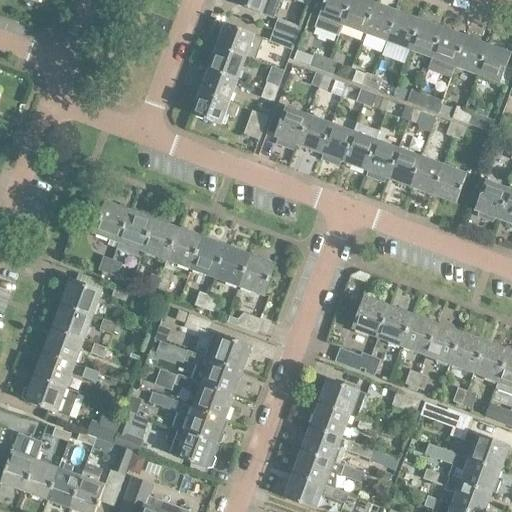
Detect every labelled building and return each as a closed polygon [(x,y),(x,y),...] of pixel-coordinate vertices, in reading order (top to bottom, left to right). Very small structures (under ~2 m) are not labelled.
[(235,0),(234,5),(261,15),(273,19),(279,0),(235,0)] [(338,37),(342,25),(350,0),(324,0),(319,16),(318,16),(314,28),(338,37)] [(350,0),(342,25),(364,33),(375,4),(364,0),(350,0)] [(397,12),(375,4),(364,33),(387,42),(397,12)] [(420,21),(397,12),(387,42),(409,50),(420,21)] [(300,29),(277,20),(272,32),(296,41),(300,29)] [(442,29),(420,21),(409,50),(432,58),(442,29)] [(223,34),(218,47),(218,48),(245,58),(254,61),(263,38),(225,24),(221,33),(223,34)] [(427,70),(450,78),(454,67),(465,37),(442,29),(432,58),(427,70)] [(268,43),(291,52),(296,41),(272,32),(268,43)] [(488,45),(465,37),(454,67),(477,75),(488,45)] [(500,83),(511,54),(488,45),(477,75),(500,83)] [(213,56),(215,57),(210,70),(237,80),(245,58),(218,48),(218,47),(217,47),(213,56)] [(314,54),(309,66),(324,72),(329,60),(314,54)] [(329,60),(324,72),(332,75),(336,63),(329,60)] [(339,68),(336,76),(347,80),(350,72),(339,68)] [(205,78),(206,79),(202,92),(201,93),(229,103),(237,80),(210,70),(208,69),(205,78)] [(357,71),(353,82),(369,88),(374,77),(366,74),(366,75),(357,71)] [(315,74),(311,86),(318,88),(323,77),(315,74)] [(323,77),(318,88),(326,91),(330,79),(323,77)] [(374,77),(369,88),(378,92),(382,80),(374,77)] [(278,86),(265,82),(262,90),(275,94),(278,86)] [(242,83),(240,88),(251,92),(252,87),(242,83)] [(259,98),(272,102),(275,94),(262,90),(259,98)] [(361,90),(357,102),(364,104),(368,93),(361,90)] [(412,90),(407,103),(414,105),(419,93),(412,90)] [(234,119),(239,106),(229,103),(201,93),(202,92),(200,92),(197,101),(198,102),(193,116),(220,126),(224,115),(234,119)] [(368,93),(364,104),(371,107),(375,95),(368,93)] [(419,93),(414,105),(438,114),(443,101),(419,93)] [(277,105),(270,124),(278,126),(274,137),(283,140),(280,146),(293,150),(295,145),(297,146),(308,116),(285,108),(277,105)] [(406,107),(401,119),(409,121),(413,109),(406,107)] [(457,107),(453,119),(460,121),(464,109),(457,107)] [(413,109),(409,121),(416,124),(420,112),(413,109)] [(464,109),(460,121),(468,124),(472,112),(464,109)] [(259,140),(267,117),(252,112),(244,134),(259,140)] [(308,116),(297,146),(320,154),(331,124),(308,116)] [(365,171),(376,141),(379,131),(357,123),(353,132),(342,162),(365,171)] [(353,132),(331,124),(320,154),(342,162),(353,132)] [(451,124),(447,135),(454,138),(458,126),(451,124)] [(458,126),(454,138),(461,141),(465,129),(458,126)] [(376,141),(365,171),(387,179),(398,149),(376,141)] [(387,179),(410,187),(421,157),(398,149),(387,179)] [(410,187),(432,195),(444,165),(421,157),(410,187)] [(455,204),(467,173),(444,165),(432,195),(455,204)] [(495,219),(497,219),(508,190),(485,181),(474,211),(483,214),(483,219),(492,223),(495,219)] [(511,190),(508,190),(497,219),(511,224),(511,190)] [(94,234),(110,239),(108,246),(116,249),(119,243),(130,212),(115,207),(115,206),(100,200),(94,217),(100,219),(94,234)] [(130,212),(119,243),(128,246),(125,253),(140,258),(143,251),(154,221),(130,212)] [(167,260),(178,230),(154,221),(143,251),(167,260)] [(164,268),(161,277),(170,281),(173,271),(174,271),(176,264),(191,269),(202,239),(178,230),(167,260),(164,268)] [(215,278),(226,248),(202,239),(191,269),(215,278)] [(239,287),(250,256),(226,248),(215,278),(239,287)] [(113,259),(103,256),(99,269),(108,272),(113,259)] [(263,296),(275,265),(250,256),(239,287),(263,296)] [(108,272),(117,276),(122,263),(113,259),(108,272)] [(161,277),(151,274),(146,287),(156,290),(161,277)] [(156,290),(165,294),(170,281),(161,277),(156,290)] [(92,316),(101,292),(70,280),(61,305),(92,316)] [(115,287),(111,297),(124,302),(128,292),(115,287)] [(208,296),(199,292),(194,305),(203,309),(208,296)] [(203,309),(213,312),(218,299),(208,296),(203,309)] [(389,307),(364,298),(353,329),(378,338),(389,307)] [(92,316),(61,305),(52,329),(83,340),(92,316)] [(402,347),(413,316),(389,307),(378,338),(402,347)] [(212,322),(188,313),(183,327),(207,336),(212,322)] [(257,334),(261,321),(243,314),(237,320),(229,317),(227,323),(257,334)] [(426,355),(437,325),(413,316),(402,347),(426,355)] [(102,320),(99,330),(112,335),(115,325),(102,320)] [(461,334),(437,325),(426,355),(450,364),(461,334)] [(83,340),(52,329),(43,353),(74,364),(83,340)] [(220,337),(213,334),(204,358),(242,372),(252,347),(220,336),(220,337)] [(485,343),(461,334),(450,364),(474,373),(485,343)] [(509,352),(485,343),(474,373),(498,382),(509,352)] [(94,344),(90,354),(103,359),(107,349),(94,344)] [(340,349),(335,362),(365,373),(371,357),(362,354),(361,357),(340,349)] [(186,351),(182,361),(198,367),(193,381),(202,384),(234,396),(242,372),(204,358),(186,351)] [(498,382),(495,389),(511,395),(511,352),(509,352),(498,382)] [(34,377),(65,388),(74,364),(43,353),(34,377)] [(365,373),(374,376),(379,360),(371,357),(365,373)] [(155,358),(153,365),(165,369),(168,362),(155,358)] [(81,378),(94,383),(98,373),(85,368),(81,378)] [(418,377),(409,374),(404,387),(413,390),(418,377)] [(178,375),(174,385),(188,390),(192,381),(178,375)] [(65,388),(34,377),(30,388),(25,389),(22,397),(25,401),(25,402),(68,417),(77,393),(65,388)] [(413,390),(422,393),(427,381),(418,377),(413,390)] [(349,415),(357,418),(365,394),(328,380),(319,404),(349,415)] [(225,420),(234,396),(202,384),(194,408),(225,420)] [(466,393),(457,390),(452,403),(461,407),(466,393)] [(391,404),(415,413),(420,399),(396,391),(391,404)] [(461,407),(471,410),(476,396),(466,393),(461,407)] [(150,403),(165,409),(168,399),(154,394),(150,403)] [(168,399),(165,409),(181,414),(175,429),(178,429),(216,444),(221,443),(224,435),(221,431),(225,420),(194,408),(168,399)] [(448,408),(447,410),(425,402),(420,415),(453,427),(450,435),(464,440),(472,417),(448,408)] [(319,404),(310,428),(340,439),(349,415),(319,404)] [(490,405),(485,417),(492,420),(511,427),(511,408),(510,412),(497,407),(490,405)] [(47,426),(25,417),(20,429),(43,437),(47,426)] [(369,434),(373,424),(359,419),(355,429),(369,434)] [(113,445),(118,432),(119,431),(92,421),(87,435),(96,438),(113,445)] [(52,436),(68,442),(71,434),(55,428),(52,436)] [(173,428),(168,441),(173,443),(168,454),(207,468),(212,467),(215,459),(212,455),(216,444),(178,429),(175,429),(173,428)] [(345,452),(368,460),(372,450),(340,439),(310,428),(302,451),(340,465),(345,452)] [(113,445),(120,447),(132,451),(139,454),(143,441),(118,432),(113,445)] [(77,441),(93,447),(96,438),(87,435),(80,433),(77,441)] [(499,470),(508,446),(478,435),(469,459),(499,470)] [(496,480),(499,470),(469,459),(430,445),(426,455),(453,465),(448,478),(491,494),(491,492),(496,494),(500,482),(496,480)] [(123,474),(132,451),(120,447),(111,470),(123,474)] [(12,451),(0,484),(24,492),(36,460),(12,451)] [(293,474),(323,485),(333,489),(335,490),(336,474),(340,475),(360,482),(363,473),(340,465),(302,451),(293,474)] [(133,454),(127,471),(134,473),(140,470),(145,458),(133,454)] [(24,492),(47,501),(59,468),(36,460),(24,492)] [(59,468),(47,501),(70,509),(82,477),(71,473),(73,467),(64,464),(62,469),(59,468)] [(82,477),(70,509),(76,511),(95,511),(99,501),(114,506),(121,486),(107,480),(105,485),(97,482),(102,471),(86,465),(82,477)] [(378,470),(375,477),(387,481),(390,475),(378,470)] [(445,491),(456,495),(452,506),(467,511),(483,511),(491,494),(448,478),(428,471),(425,481),(446,489),(445,491)] [(293,474),(284,498),(314,509),(323,485),(293,474)] [(149,496),(150,492),(153,486),(132,479),(120,511),(189,511),(190,511),(149,496)] [(347,494),(335,490),(333,489),(329,499),(343,504),(347,494)] [(441,502),(427,497),(423,507),(437,511),(441,502)]
